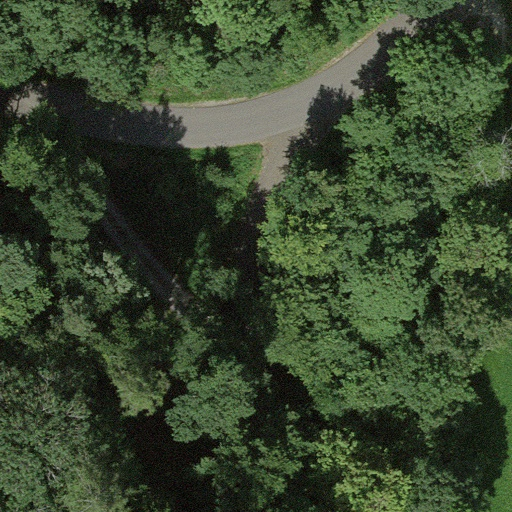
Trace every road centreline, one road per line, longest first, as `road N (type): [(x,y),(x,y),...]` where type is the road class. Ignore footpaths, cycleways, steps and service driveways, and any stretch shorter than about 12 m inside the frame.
road 1 (unclassified): [(441,0),(419,35),(354,87),(296,117),(206,131),(131,127),(0,93)]
road 2 (track): [(296,117),(259,230),(240,361),(311,511)]
road 3 (track): [(240,361),(115,236),(19,99)]
